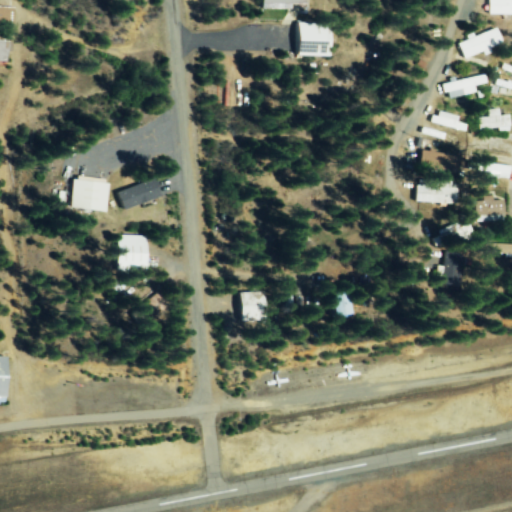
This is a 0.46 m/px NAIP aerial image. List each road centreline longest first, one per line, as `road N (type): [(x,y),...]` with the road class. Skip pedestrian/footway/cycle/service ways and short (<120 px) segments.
road 1 (residential): [(169,0),(213,479)]
road 2 (residential): [(511,370),(206,408)]
road 3 (residential): [(206,408),(0,426)]
